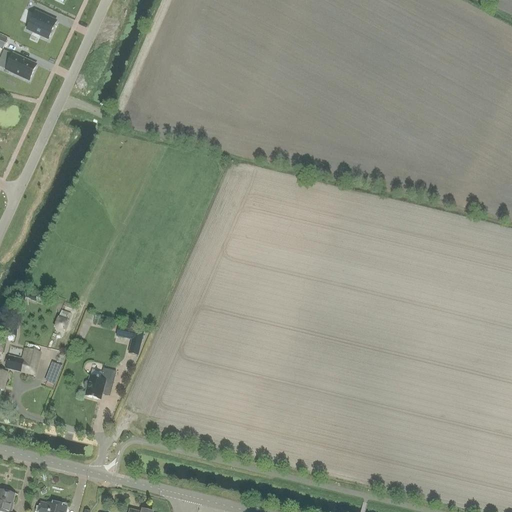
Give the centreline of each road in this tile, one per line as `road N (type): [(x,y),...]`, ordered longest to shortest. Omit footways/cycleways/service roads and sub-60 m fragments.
road 1 (residential): [(18,192),(107,0)]
road 2 (tertiary): [(184,495),(0,449)]
